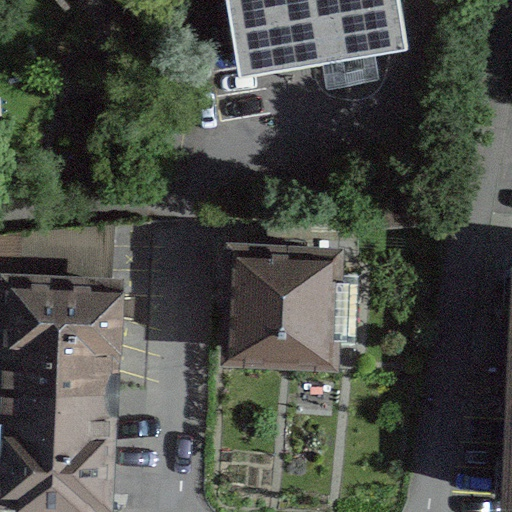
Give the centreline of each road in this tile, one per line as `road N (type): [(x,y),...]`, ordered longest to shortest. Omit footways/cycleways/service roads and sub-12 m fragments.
road 1 (residential): [(423,511),(507,0)]
road 2 (unknown): [(194,215),(206,172),(228,152),(374,95),(406,26)]
road 3 (residential): [(178,511),(194,215)]
